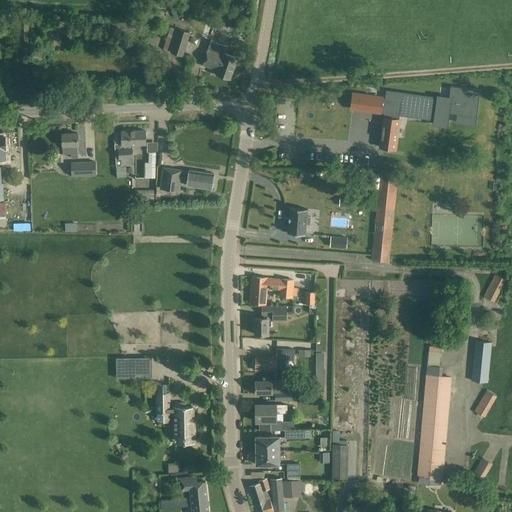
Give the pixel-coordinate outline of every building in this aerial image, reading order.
[(172,51),(172,52),(182,55),(190,33),(179,29),(175,38),(168,36),(164,49),(172,51)] [(24,39),(24,53),(33,53),(34,39),(24,39)] [(227,46),(211,40),(202,65),(218,71),(216,74),(230,79),(237,58),(224,54),(227,46)] [(401,101),(352,94),(351,108),(380,112),(383,112),(385,115),(385,118),(384,118),(380,147),(395,149),(401,101)] [(122,144),(114,144),(116,167),(133,165),(133,144),(145,144),(145,130),(121,131),(122,144)] [(63,154),(71,153),(71,158),(78,157),(77,145),(78,145),(78,143),(77,133),(62,134),(63,154)] [(156,178),(156,153),(149,153),(149,162),(145,161),(145,178),(156,178)] [(72,177),(96,176),(95,162),(72,163),(72,177)] [(163,168),(162,178),(161,187),(179,190),(181,178),(188,179),(187,186),(211,189),(214,173),(189,170),(189,171),(163,168)] [(389,252),(397,170),(381,169),(373,250),(372,256),(372,260),(388,262),(389,252)] [(134,205),(156,205),(156,190),(137,190),(137,195),(134,195),(134,205)] [(297,207),(289,207),(288,232),(296,233),(298,233),(306,233),(306,223),(310,223),(310,215),(307,215),(307,208),(299,208),(299,207),(297,207)] [(332,236),(331,247),(346,248),(347,238),(332,236)] [(493,301),(505,279),(495,274),(484,297),(493,301)] [(280,288),(280,297),(292,298),(294,280),(252,277),(250,303),(266,304),(267,287),(280,288)] [(314,304),(315,292),(306,291),(305,304),(314,304)] [(287,320),(287,311),(287,306),(261,307),(261,318),(254,318),(255,334),(268,334),(268,320),(287,320)] [(491,342),(475,341),(471,380),(487,382),(491,342)] [(429,346),(428,363),(439,364),(441,347),(429,346)] [(276,358),(255,357),(255,362),(252,362),(252,369),(255,369),(255,370),(275,371),(275,374),(285,374),(285,361),(294,361),(295,350),(280,349),(279,357),(276,357),(276,358)] [(192,356),(182,356),(183,365),(193,365),(192,360),(192,356)] [(149,359),(137,360),(137,373),(150,373),(149,359)] [(315,363),(315,375),(313,375),(313,385),(323,385),(324,363),(315,363)] [(418,475),(442,477),(450,377),(442,377),(443,366),(427,365),(418,475)] [(265,380),(255,381),(256,394),(266,394),(272,394),(272,393),(275,393),(275,392),(280,392),(280,389),(282,388),(282,381),(280,380),(272,380),(265,380)] [(153,395),(146,395),(146,412),(157,412),(157,425),(170,425),(170,415),(173,415),(173,419),(174,419),(175,443),(195,442),(194,424),(193,424),(193,406),(186,407),(186,403),(174,403),(174,407),(170,407),(170,388),(153,388),(153,395)] [(474,411),(485,417),(498,397),(487,390),(474,411)] [(291,400),(291,392),(275,392),(276,400),(291,400)] [(276,404),(256,404),(256,421),(260,421),(260,430),(294,429),(294,421),(281,421),(276,421),(276,413),(287,413),(287,404),(276,405),(276,404)] [(285,438),(305,438),(305,430),(285,430),(285,438)] [(256,450),(279,450),(279,436),(256,436),(256,439),(254,439),(254,446),(256,446),(256,450)] [(279,464),(279,450),(256,450),(256,454),(254,454),(254,462),(256,461),(256,464),(279,464)] [(348,478),(348,450),(333,450),(332,478),(348,478)] [(493,464),(483,459),(470,479),(480,485),(493,464)] [(300,463),(287,463),(287,476),(300,475),(300,463)] [(190,489),(191,498),(207,496),(205,481),(195,482),(193,482),(193,477),(179,478),(180,490),(190,489)] [(257,511),(274,511),(267,489),(270,488),(266,478),(259,480),(260,483),(249,486),(257,511)] [(300,480),(282,481),(283,484),(284,497),(301,496),(301,491),(300,480)] [(283,484),(272,485),(274,511),(284,510),(283,497),(284,497),(283,484)] [(352,497),(352,500),(355,503),(358,503),(362,499),(362,496),(360,493),(356,493),(352,497)] [(379,507),(382,496),(374,493),(370,504),(379,507)] [(192,511),(208,511),(207,496),(191,498),(192,511)]
